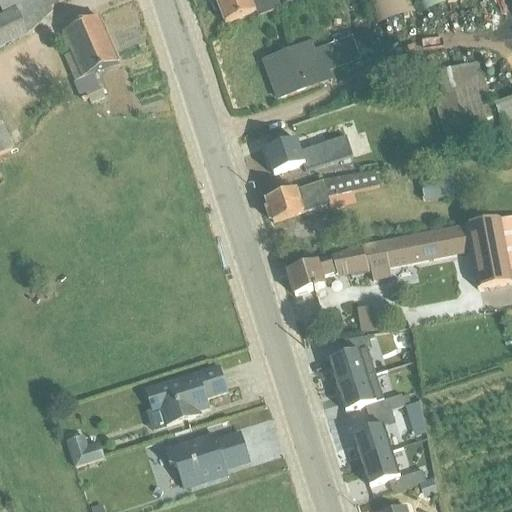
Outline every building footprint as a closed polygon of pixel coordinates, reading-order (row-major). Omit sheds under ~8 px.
[(31,0),(3,15),(0,16),(0,49),(29,36),(53,13),(51,9),(69,0),(31,0)] [(0,0),(0,8),(3,15),(31,0),(0,0)] [(215,0),(225,27),(256,15),(257,19),(281,10),(281,12),(311,0),(215,0)] [(367,0),(376,27),(416,15),(410,0),(367,0)] [(419,0),(424,14),(467,0),(419,0)] [(64,59),(82,101),(88,99),(91,106),(105,101),(94,76),(119,65),(98,20),(62,36),(71,55),(64,59)] [(352,39),(316,53),(313,45),(264,63),(279,102),(333,82),(330,74),(361,62),(352,39)] [(426,79),(448,149),(501,134),(479,63),(426,79)] [(505,136),(511,133),(511,101),(494,107),(505,136)] [(0,156),(15,150),(0,118),(0,156)] [(306,175),(354,160),(347,139),(325,146),(327,151),(317,154),(316,149),(301,154),(298,144),(266,154),(274,177),(304,168),(306,175)] [(273,225),(329,207),(330,213),(356,207),(354,195),(379,190),(376,172),(322,183),(323,184),(266,203),(273,225)] [(452,173),(419,179),(424,204),(459,197),(458,196),(452,173)] [(327,288),(324,280),(336,276),(338,281),(371,274),(373,285),(392,281),(390,271),(471,255),(478,292),(511,285),(511,281),(510,272),(511,271),(511,219),(361,248),(287,274),(295,299),(327,288)] [(376,334),(372,307),(357,310),(361,336),(376,334)] [(349,357),(367,351),(371,350),(368,339),(344,342),(349,357)] [(367,351),(349,357),(329,363),(337,389),(375,377),(367,351)] [(146,394),(152,414),(147,415),(152,432),(165,428),(165,430),(202,418),(201,415),(210,412),(207,402),(228,395),(220,370),(146,394)] [(375,377),(337,389),(346,415),(365,409),(383,403),(375,377)] [(383,403),(365,409),(369,420),(386,415),(392,413),(406,408),(402,397),(383,403)] [(418,437),(428,434),(421,402),(410,404),(418,437)] [(372,432),(383,428),(396,424),(392,413),(386,415),(369,420),(372,432)] [(383,428),(372,432),(353,438),(361,464),(391,454),(383,428)] [(218,445),(215,436),(165,452),(169,468),(177,472),(184,494),(229,479),(226,471),(250,464),(242,437),(218,445)] [(88,449),(85,438),(66,444),(74,471),(105,462),(100,445),(88,449)] [(391,454),(361,464),(370,490),(388,484),(400,480),(391,454)] [(400,480),(388,484),(392,495),(410,488),(427,483),(423,473),(400,480)] [(424,500),(439,495),(434,481),(419,486),(424,500)]
